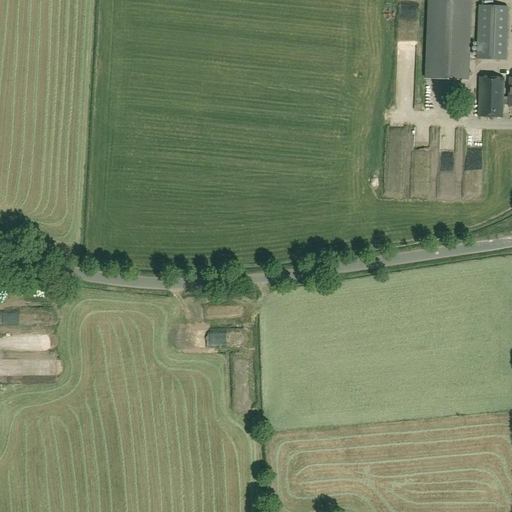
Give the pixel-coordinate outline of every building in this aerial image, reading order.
[(468,81),(471,27),(472,1),(451,0),(430,0),(426,79),(468,81)] [(419,4),(405,4),(405,18),(419,18),(419,4)] [(506,61),(508,8),(479,6),(477,60),(506,61)] [(402,86),(419,86),(418,67),(401,67),(402,86)] [(510,105),(510,97),(504,97),(504,79),(480,78),(479,118),(503,119),(503,105),(510,105)] [(38,351),(49,351),(49,338),(40,338),(40,344),(38,344),(38,351)]
